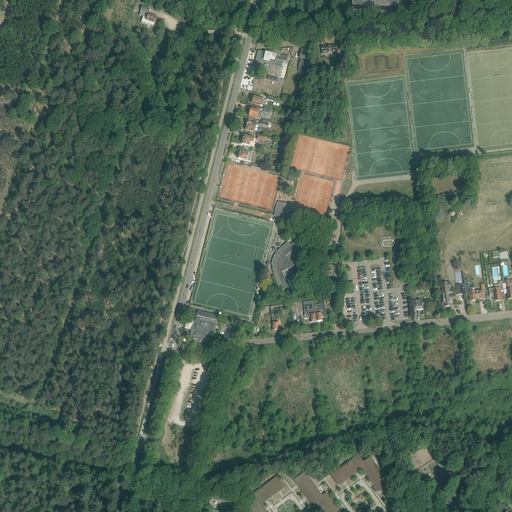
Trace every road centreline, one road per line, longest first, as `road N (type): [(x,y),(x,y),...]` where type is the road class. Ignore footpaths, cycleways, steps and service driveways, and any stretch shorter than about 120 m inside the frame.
road 1 (tertiary): [(170,348),(261,0)]
road 2 (residential): [(170,348),(511,314)]
road 3 (tertiary): [(129,511),(170,348)]
